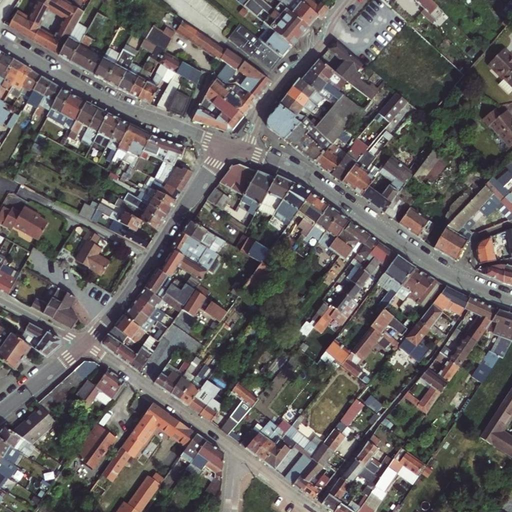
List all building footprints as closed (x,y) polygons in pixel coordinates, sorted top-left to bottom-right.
[(53,12),(59,0),(38,0),(37,2),(28,20),(15,13),(8,27),(58,56),(77,23),(83,12),(69,4),(62,17),(65,19),(54,38),(39,30),(50,10),(53,12)] [(61,0),(59,0),(53,12),(62,17),(69,4),(61,0)] [(291,47),(309,27),(280,2),(273,10),(262,0),(248,0),(243,6),(243,7),(248,10),(256,17),(262,10),(269,15),(263,23),(291,47)] [(293,0),(290,4),(285,1),(284,0),(276,0),(280,2),(309,27),(318,17),(298,0),(293,0)] [(298,0),(318,17),(322,20),(329,12),(318,3),(317,3),(312,0),(298,0)] [(382,0),(390,7),(395,0),(415,0),(425,9),(422,12),(433,23),(443,12),(430,0),(382,0)] [(511,9),(509,7),(508,5),(500,14),(505,19),(510,22),(511,19),(511,9)] [(412,24),(395,8),(393,10),(410,26),(412,24)] [(256,17),(248,10),(246,13),(266,30),(258,40),(281,58),(291,47),(263,23),(256,17)] [(510,22),(505,19),(501,24),(505,27),(510,22)] [(219,61),(220,59),(226,51),(210,39),(182,22),(176,31),(219,61)] [(87,30),(77,23),(58,56),(70,63),(84,35),(87,30)] [(257,58),(272,71),(281,58),(258,40),(239,25),(228,40),(251,57),(253,54),(257,57),(257,58)] [(162,34),(151,27),(144,40),(155,46),(164,51),(165,51),(172,38),(162,34)] [(162,34),(172,38),(174,33),(165,28),(162,34)] [(94,77),(103,58),(86,49),(92,40),(84,35),(70,63),(94,77)] [(144,40),(140,47),(152,53),(155,46),(144,40)] [(353,76),(363,64),(336,41),(329,49),(344,62),(336,73),(346,81),(371,101),(377,94),(353,76)] [(125,45),(123,49),(136,56),(138,52),(125,45)] [(152,53),(150,57),(158,62),(163,53),(164,51),(155,46),(152,53)] [(103,58),(94,77),(106,83),(120,55),(108,49),(103,58)] [(118,89),(131,63),(136,56),(123,49),(120,55),(106,83),(118,89)] [(235,70),(242,60),(227,49),(226,51),(220,59),(228,64),(218,77),(226,84),(227,83),(229,81),(228,80),(236,70),(235,70)] [(502,81),(498,85),(509,95),(511,92),(511,56),(504,49),(487,66),(502,81)] [(157,64),(160,66),(168,69),(176,74),(182,63),(163,53),(158,62),(157,64)] [(0,62),(0,85),(1,86),(7,75),(5,74),(13,60),(4,55),(0,62)] [(150,57),(149,57),(146,62),(155,67),(157,64),(158,62),(150,57)] [(0,99),(6,90),(9,91),(23,65),(13,59),(13,60),(5,74),(7,75),(1,86),(0,88),(0,99)] [(346,81),(336,73),(319,60),(309,71),(338,92),(346,81)] [(244,62),(238,71),(241,74),(247,77),(264,90),(271,82),(244,62)] [(129,94),(138,77),(142,70),(131,63),(118,89),(129,94)] [(176,74),(187,80),(197,85),(201,74),(182,63),(176,74)] [(9,91),(8,92),(19,98),(20,96),(24,89),(33,73),(32,71),(23,65),(9,91)] [(148,80),(146,85),(138,98),(150,104),(158,89),(158,88),(162,80),(168,69),(160,66),(151,82),(148,80)] [(162,80),(170,84),(172,80),(173,81),(176,74),(168,69),(162,80)] [(338,92),(309,71),(301,80),(323,97),(333,106),(329,111),(326,114),(323,118),(320,121),(318,123),(315,127),(333,144),(338,138),(343,132),(349,126),(363,110),(338,92)] [(24,89),(32,93),(41,77),(33,73),(24,89)] [(241,86),(240,86),(256,100),(264,90),(247,77),(246,80),(240,75),(237,80),(242,84),(241,86)] [(32,113),(30,116),(33,118),(51,83),(41,77),(32,93),(30,96),(35,99),(33,103),(29,111),(32,113)] [(138,77),(129,94),(138,98),(146,85),(144,83),(145,81),(138,77)] [(234,85),(226,87),(217,79),(209,89),(223,100),(234,85)] [(323,97),(301,80),(299,79),(293,87),(309,100),(309,101),(315,106),(316,106),(323,97)] [(170,84),(157,107),(166,111),(180,84),(173,81),(172,80),(170,84)] [(26,130),(30,132),(44,107),(50,111),(61,89),(51,83),(33,118),(26,130)] [(167,111),(184,118),(194,92),(184,86),(180,84),(167,111)] [(233,95),(239,88),(234,85),(223,100),(243,116),(249,108),(233,95)] [(309,100),(293,87),(287,96),(303,108),(310,113),(315,106),(309,101),(309,100)] [(233,95),(249,108),(255,102),(243,92),(242,90),(239,88),(233,95)] [(24,89),(20,96),(28,100),(30,96),(32,93),(24,89)] [(47,117),(63,126),(78,99),(61,89),(50,111),(47,117)] [(227,132),(232,131),(243,116),(223,100),(209,89),(204,99),(192,121),(227,132)] [(408,103),(396,93),(378,114),(390,123),(408,103)] [(303,108),(287,96),(279,105),(280,106),(296,118),(297,116),(303,108)] [(78,99),(63,126),(68,129),(71,130),(85,103),(78,99)] [(6,104),(0,100),(0,124),(1,125),(9,112),(2,109),(6,104)] [(83,126),(88,129),(81,143),(91,147),(93,143),(107,114),(85,103),(71,130),(68,137),(75,141),(83,126)] [(296,118),(280,106),(268,121),(268,128),(285,140),(300,123),(294,120),(296,118)] [(496,135),(498,134),(510,148),(511,146),(511,120),(511,117),(507,111),(500,117),(495,110),(483,120),(496,135)] [(11,129),(19,116),(14,113),(6,126),(11,129)] [(105,150),(106,147),(120,120),(107,114),(93,143),(105,150)] [(306,117),(303,120),(300,123),(285,140),(315,164),(333,144),(315,127),(312,123),(306,117)] [(111,161),(112,161),(130,125),(120,120),(106,147),(111,149),(106,159),(111,161)] [(117,158),(122,161),(138,129),(130,125),(112,161),(115,163),(117,158)] [(355,132),(349,126),(343,132),(350,138),(355,132)] [(129,168),(133,170),(134,169),(143,151),(151,135),(138,129),(122,161),(130,165),(129,168)] [(343,132),(338,138),(345,143),(350,138),(343,132)] [(34,143),(41,146),(46,138),(39,134),(34,143)] [(181,160),(184,148),(157,138),(151,135),(143,151),(150,155),(163,162),(168,164),(174,167),(178,158),(181,160)] [(59,145),(63,146),(67,138),(64,136),(59,145)] [(351,147),(346,155),(343,160),(331,176),(342,184),(367,149),(368,148),(356,139),(353,143),(354,144),(351,147)] [(35,144),(31,151),(37,154),(41,147),(35,144)] [(333,153),(337,148),(333,144),(315,164),(331,176),(343,160),(333,153)] [(346,155),(337,148),(333,153),(343,160),(346,155)] [(367,149),(342,184),(352,191),(365,172),(369,167),(371,163),(366,160),(371,152),(367,149)] [(141,172),(142,170),(150,155),(143,151),(134,169),(141,172)] [(414,175),(429,156),(423,151),(409,171),(414,175)] [(448,163),(432,151),(429,156),(414,175),(412,177),(428,189),(448,163)] [(28,159),(35,163),(38,156),(31,152),(28,159)] [(381,197),(368,188),(361,197),(384,214),(396,197),(400,191),(412,177),(414,175),(409,171),(391,157),(387,163),(384,168),(396,177),(392,183),(390,187),(389,186),(381,197)] [(492,179),(471,160),(456,176),(468,187),(451,204),(444,217),(451,222),(484,186),(492,179)] [(365,172),(352,191),(361,197),(368,188),(379,173),(380,172),(384,168),(387,163),(385,161),(378,170),(373,167),(371,170),(368,174),(365,172)] [(501,203),(509,195),(503,188),(511,178),(511,161),(492,179),(484,186),(494,195),(501,203)] [(163,162),(154,179),(158,181),(159,181),(168,164),(163,162)] [(159,181),(181,193),(193,173),(183,169),(182,170),(174,167),(168,164),(159,181)] [(232,166),(219,183),(243,196),(257,171),(241,165),(239,164),(232,166)] [(396,177),(384,168),(380,172),(379,173),(392,183),(396,177)] [(17,174),(26,179),(29,174),(20,169),(17,174)] [(113,180),(113,179),(119,182),(121,178),(115,175),(108,171),(105,176),(113,180)] [(252,215),(254,216),(258,209),(275,179),(257,171),(243,196),(241,201),(240,201),(250,207),(249,209),(254,211),(252,215)] [(14,180),(23,185),(26,179),(17,174),(14,180)] [(273,216),(295,184),(277,176),(275,179),(258,209),(273,216)] [(158,181),(153,189),(175,202),(181,193),(159,181),(158,181)] [(146,195),(171,209),(175,202),(153,189),(144,184),(141,192),(146,195)] [(279,221),(283,216),(292,222),(299,212),(312,194),(295,184),(273,216),(273,217),(279,221)] [(446,227),(468,240),(471,235),(466,230),(473,223),(470,220),(478,211),(483,214),(487,217),(496,207),(510,221),(511,219),(511,213),(501,203),(494,195),(484,186),(451,222),(446,227)] [(211,195),(226,205),(230,199),(215,189),(211,195)] [(410,208),(414,201),(400,191),(396,197),(404,203),(410,208)] [(137,199),(167,217),(171,209),(146,195),(141,192),(137,198),(137,199)] [(162,224),(167,217),(137,199),(137,198),(132,195),(132,196),(128,193),(123,201),(126,202),(137,208),(162,224)] [(319,199),(312,194),(299,212),(305,216),(319,199)] [(207,201),(221,211),(226,205),(211,195),(207,201)] [(511,197),(509,195),(501,203),(511,213),(511,197)] [(393,220),(404,203),(396,197),(384,214),(393,220)] [(115,206),(122,210),(126,202),(123,201),(118,198),(115,206)] [(302,234),(306,237),(329,207),(319,199),(305,216),(300,223),(307,229),(304,232),(302,234)] [(90,206),(96,210),(99,205),(92,201),(90,206)] [(137,208),(126,202),(122,210),(131,215),(157,232),(162,224),(137,208)] [(400,224),(410,208),(404,203),(393,220),(400,224)] [(90,206),(84,204),(79,214),(90,220),(94,215),(96,211),(96,210),(90,206)] [(141,222),(124,212),(122,217),(99,205),(96,210),(96,211),(109,218),(115,221),(121,224),(136,232),(141,222)] [(3,207),(0,211),(0,218),(5,221),(11,211),(3,207)] [(307,242),(313,235),(320,240),(339,214),(329,207),(306,237),(304,240),(307,242)] [(14,226),(38,240),(48,223),(23,209),(20,213),(12,208),(11,211),(5,221),(2,225),(11,230),(14,226)] [(425,241),(435,225),(410,208),(400,224),(425,241)] [(94,215),(97,217),(107,222),(109,218),(96,211),(94,215)] [(483,214),(478,211),(470,220),(473,223),(483,214)] [(329,248),(342,231),(350,221),(339,214),(320,240),(319,241),(329,248)] [(115,221),(110,230),(115,234),(121,224),(115,221)] [(225,242),(191,222),(189,221),(181,233),(209,250),(213,243),(222,247),(225,242)] [(352,250),(357,242),(363,246),(371,236),(350,222),(343,231),(342,231),(329,248),(345,260),(352,250)] [(307,229),(300,223),(297,227),(304,232),(307,229)] [(121,224),(115,234),(146,250),(152,240),(136,232),(121,224)] [(468,240),(446,227),(434,248),(445,255),(457,261),(468,240)] [(495,235),(497,243),(501,246),(509,245),(506,230),(495,235)] [(88,241),(76,261),(102,276),(110,262),(97,255),(101,249),(95,245),(100,237),(89,231),(84,239),(88,241)] [(209,250),(181,233),(179,232),(169,248),(172,250),(204,269),(210,258),(215,261),(218,255),(209,250)] [(306,237),(302,234),(296,242),(301,245),(304,240),(306,237)] [(242,235),(235,248),(248,256),(255,243),(242,235)] [(479,264),(496,261),(493,248),(492,244),(497,243),(495,235),(482,241),(477,245),(476,248),(479,264)] [(368,255),(378,242),(371,236),(363,246),(357,253),(350,263),(355,266),(350,273),(347,277),(345,275),(333,291),(338,295),(341,292),(359,267),(370,276),(380,264),(368,255)] [(255,243),(248,256),(261,264),(270,251),(255,242),(255,243)] [(363,246),(357,242),(352,250),(357,253),(363,246)] [(395,254),(378,242),(368,255),(380,264),(383,267),(386,266),(389,262),(395,254)] [(11,249),(28,259),(31,253),(14,243),(11,249)] [(270,251),(261,264),(257,269),(268,277),(284,255),(273,247),(270,251)] [(172,250),(159,271),(171,279),(174,273),(179,276),(183,270),(191,276),(183,287),(177,283),(168,296),(183,306),(194,291),(198,286),(208,272),(204,269),(172,250)] [(396,254),(395,254),(389,262),(390,263),(391,264),(397,255),(396,254)] [(402,287),(416,268),(397,255),(391,264),(387,270),(379,280),(391,289),(388,293),(377,305),(379,306),(383,310),(384,309),(394,296),(402,287)] [(215,261),(210,258),(204,269),(208,272),(215,276),(221,265),(215,261)] [(56,259),(55,262),(64,267),(66,265),(56,259)] [(5,260),(0,269),(0,291),(8,295),(19,274),(6,266),(8,261),(5,260)] [(334,263),(322,279),(330,285),(340,271),(336,268),(338,265),(334,263)] [(511,285),(511,283),(511,264),(508,265),(502,282),(511,285)] [(502,282),(508,265),(504,266),(500,266),(486,267),(485,275),(502,282)] [(363,291),(360,289),(370,276),(359,267),(341,292),(357,305),(366,293),(363,291)] [(411,293),(425,274),(416,268),(402,287),(411,293)] [(177,283),(171,279),(159,271),(156,269),(144,288),(165,302),(168,296),(177,283)] [(268,277),(257,269),(253,275),(242,292),(241,292),(252,300),(268,277)] [(183,287),(191,276),(183,270),(179,276),(174,273),(171,279),(177,283),(183,287)] [(253,275),(250,274),(239,291),(242,292),(253,275)] [(443,286),(425,274),(411,293),(406,300),(422,313),(443,286)] [(391,289),(379,280),(376,284),(388,293),(391,289)] [(194,291),(206,299),(208,296),(210,293),(198,286),(194,291)] [(411,293),(402,287),(394,296),(404,302),(406,300),(411,293)] [(36,298),(31,307),(71,329),(78,320),(72,310),(70,309),(76,299),(67,293),(59,288),(52,299),(52,298),(48,305),(36,298)] [(165,302),(144,288),(137,297),(156,309),(160,303),(163,305),(164,305),(166,302),(179,313),(181,309),(183,306),(168,296),(165,302)] [(433,305),(442,312),(444,308),(460,316),(464,310),(468,299),(446,288),(433,305)] [(181,309),(190,316),(193,318),(199,309),(203,311),(221,322),(227,313),(210,301),(206,299),(194,291),(183,306),(181,309)] [(333,318),(342,326),(357,305),(341,292),(338,295),(328,308),(321,317),(313,328),(321,334),(333,318)] [(156,309),(137,297),(131,305),(166,331),(174,321),(169,317),(164,324),(157,319),(162,313),(159,311),(156,309)] [(468,299),(464,310),(466,311),(468,311),(473,299),(471,298),(469,297),(468,299)] [(465,335),(477,343),(487,328),(498,311),(473,299),(468,311),(479,316),(465,335)] [(321,317),(328,308),(324,304),(316,313),(317,314),(321,317)] [(156,340),(159,342),(166,331),(131,305),(123,316),(140,328),(147,333),(153,325),(157,327),(161,330),(155,339),(156,340)] [(432,326),(443,313),(442,312),(433,305),(419,322),(429,330),(438,337),(443,341),(446,337),(432,326)] [(166,331),(159,342),(160,343),(166,347),(167,348),(183,326),(190,316),(181,309),(179,313),(174,321),(166,331)] [(407,328),(403,325),(384,309),(383,310),(380,314),(370,327),(371,327),(380,334),(383,330),(387,326),(390,326),(402,335),(407,328)] [(290,319),(280,311),(275,317),(286,325),(290,319)] [(499,357),(503,358),(511,343),(511,339),(511,314),(498,311),(487,328),(499,335),(503,337),(494,354),(490,351),(481,365),(490,371),(499,357)] [(321,317),(317,314),(309,324),(313,328),(321,317)] [(131,340),(140,328),(123,316),(114,327),(121,333),(127,337),(131,340)] [(286,325),(275,317),(271,323),(281,331),(286,325)] [(412,321),(408,318),(403,325),(407,328),(412,321)] [(10,334),(18,339),(23,332),(40,344),(36,350),(47,358),(60,346),(60,340),(19,319),(10,334)] [(307,337),(313,328),(309,324),(306,322),(299,331),(307,337)] [(429,330),(419,322),(417,325),(405,339),(425,355),(429,350),(424,346),(426,343),(422,340),(429,330)] [(281,331),(271,323),(266,329),(276,337),(281,331)] [(213,328),(208,325),(202,334),(207,337),(213,328)] [(17,371),(32,348),(18,339),(10,334),(0,326),(0,359),(11,367),(17,371)] [(380,334),(371,327),(352,352),(351,354),(342,366),(357,377),(362,371),(351,362),(356,356),(362,361),(377,342),(385,349),(391,343),(380,334)] [(147,333),(140,328),(131,340),(134,342),(135,343),(142,335),(147,339),(150,335),(147,333)] [(398,342),(383,330),(380,334),(391,343),(395,346),(398,342)] [(114,355),(121,345),(115,340),(111,337),(112,335),(110,333),(102,343),(102,346),(114,355)] [(127,337),(121,333),(115,340),(121,345),(127,337)] [(141,348),(129,365),(140,373),(149,359),(152,355),(147,352),(156,340),(155,339),(150,335),(147,339),(141,348)] [(448,359),(460,367),(477,343),(465,335),(453,353),(443,347),(439,353),(448,359)] [(499,335),(490,351),(494,354),(503,337),(499,335)] [(443,341),(438,337),(434,343),(439,347),(443,341)] [(405,339),(398,348),(419,364),(425,355),(405,339)] [(342,366),(351,354),(334,340),(325,352),(340,364),(342,366)] [(129,365),(141,348),(135,343),(134,342),(128,350),(121,345),(114,355),(129,365)] [(166,347),(160,343),(152,355),(149,359),(158,362),(160,356),(166,347)] [(340,364),(325,352),(320,358),(335,371),(340,364)] [(438,374),(449,382),(460,367),(448,359),(439,353),(435,359),(444,365),(438,374)] [(189,367),(183,376),(181,379),(171,395),(179,400),(196,378),(191,374),(201,361),(196,357),(189,367)] [(315,362),(309,357),(305,362),(311,367),(315,362)] [(88,376),(99,366),(95,362),(84,362),(79,366),(88,376)] [(179,373),(183,376),(189,367),(184,364),(179,373)] [(179,373),(166,365),(164,368),(181,379),(183,376),(179,373)] [(490,371),(481,365),(473,377),(482,382),(490,371)] [(74,371),(82,381),(88,376),(79,366),(74,371)] [(213,372),(205,366),(196,378),(179,400),(188,406),(208,380),(210,376),(213,372)] [(164,368),(154,384),(171,395),(181,379),(164,368)] [(126,383),(108,370),(96,387),(87,380),(77,394),(84,400),(82,402),(90,408),(97,398),(109,406),(126,383)] [(403,397),(427,414),(448,384),(428,370),(420,379),(432,387),(430,390),(421,403),(407,392),(403,397)] [(77,386),(82,381),(74,371),(69,376),(77,386)] [(64,380),(72,390),(77,386),(69,376),(64,380)] [(432,387),(420,379),(418,381),(430,390),(432,387)] [(59,385),(67,394),(72,390),(64,380),(59,385)] [(214,398),(220,389),(208,380),(188,406),(211,422),(223,405),(214,398)] [(239,383),(232,393),(244,402),(238,410),(232,418),(231,417),(221,430),(228,435),(253,407),(259,398),(251,392),(239,383)] [(62,399),(67,394),(59,385),(53,389),(62,399)] [(263,394),(254,387),(251,392),(259,398),(263,394)] [(511,387),(480,438),(511,457),(511,439),(499,431),(511,411),(511,387)] [(48,394),(57,404),(62,399),(53,389),(48,394)] [(52,408),(57,404),(48,394),(43,398),(52,408)] [(38,402),(42,406),(47,412),(52,408),(43,398),(38,402)] [(364,405),(357,400),(324,443),(322,444),(334,453),(346,438),(341,435),(346,428),(364,405)] [(153,404),(144,416),(121,448),(84,498),(93,505),(148,429),(161,438),(165,433),(178,443),(186,448),(196,435),(153,404)] [(47,412),(42,406),(13,432),(27,442),(31,445),(56,422),(47,412)] [(296,448),(302,453),(311,442),(295,430),(300,423),(299,422),(296,420),(285,434),(270,454),(263,462),(274,471),(281,462),(296,444),(298,446),(296,448)] [(240,444),(246,449),(254,456),(277,428),(270,421),(263,429),(258,424),(240,444)] [(104,449),(113,436),(97,424),(74,455),(93,469),(106,451),(104,449)] [(5,427),(0,433),(0,439),(21,453),(28,458),(32,451),(24,446),(27,442),(13,432),(5,427)] [(277,428),(254,456),(263,462),(270,454),(285,434),(277,428)] [(351,431),(346,428),(341,435),(346,438),(351,431)] [(187,470),(206,442),(196,435),(186,448),(182,453),(176,463),(186,470),(187,470)] [(368,442),(361,450),(355,460),(381,478),(393,460),(387,456),(380,465),(372,458),(379,450),(375,447),(380,441),(373,435),(368,442)] [(115,438),(113,436),(104,449),(106,451),(115,438)] [(316,436),(311,442),(319,448),(322,444),(324,443),(316,436)] [(21,453),(0,439),(0,456),(12,465),(21,453)] [(31,445),(27,442),(24,446),(32,451),(35,447),(31,445)] [(203,496),(214,503),(221,493),(224,455),(206,442),(187,470),(198,477),(205,467),(215,474),(215,480),(203,496)] [(304,455),(285,478),(293,484),(314,460),(311,459),(316,452),(319,448),(311,442),(302,453),(304,455)] [(178,443),(175,448),(182,453),(186,448),(178,443)] [(334,453),(322,444),(319,448),(316,452),(311,459),(314,460),(322,467),(327,462),(334,453)] [(162,465),(156,473),(164,479),(166,475),(176,463),(182,453),(175,448),(166,460),(164,459),(161,464),(162,465)] [(381,478),(373,490),(368,498),(358,511),(371,511),(397,475),(413,485),(419,476),(417,475),(425,465),(401,448),(393,460),(381,478)] [(12,465),(0,456),(0,472),(7,477),(9,479),(17,467),(12,465)] [(322,467),(314,460),(293,484),(302,491),(317,473),(322,467)] [(367,486),(373,490),(381,478),(355,460),(339,479),(349,486),(359,474),(370,482),(367,486)] [(331,465),(327,462),(322,467),(327,471),(329,467),(331,465)] [(429,468),(427,466),(421,474),(423,476),(429,468)] [(328,482),(336,472),(329,467),(327,471),(322,477),(328,482)] [(139,511),(164,479),(156,473),(154,477),(153,476),(150,479),(148,477),(127,505),(110,493),(95,511),(139,511)] [(328,482),(322,477),(317,473),(302,491),(314,500),(328,482)] [(246,492),(261,505),(272,493),(257,479),(246,492)] [(337,502),(340,498),(349,486),(339,479),(327,496),(320,506),(329,511),(334,511),(341,504),(337,502)] [(368,498),(373,490),(367,486),(361,494),(365,496),(368,498)] [(358,511),(368,498),(365,496),(358,506),(351,501),(349,504),(346,508),(341,504),(334,511),(358,511)] [(39,501),(33,497),(31,501),(37,505),(39,501)] [(349,504),(340,498),(337,502),(341,504),(346,508),(349,504)]
